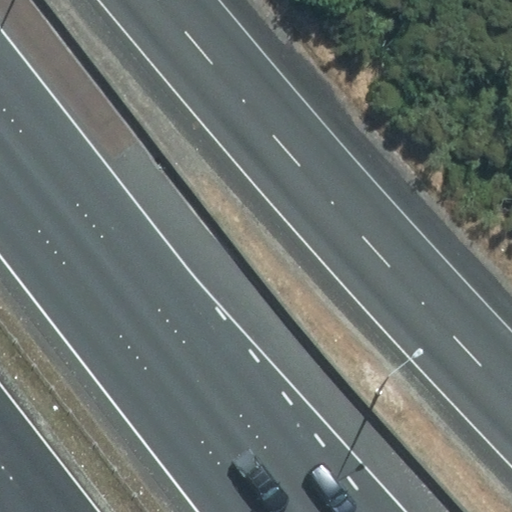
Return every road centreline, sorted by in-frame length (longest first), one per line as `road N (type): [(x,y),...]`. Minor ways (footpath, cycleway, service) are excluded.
road 1 (motorway): [(112,323),(312,511)]
road 2 (motorway): [(112,323),(257,511)]
road 3 (motorway): [(0,176),(112,323)]
